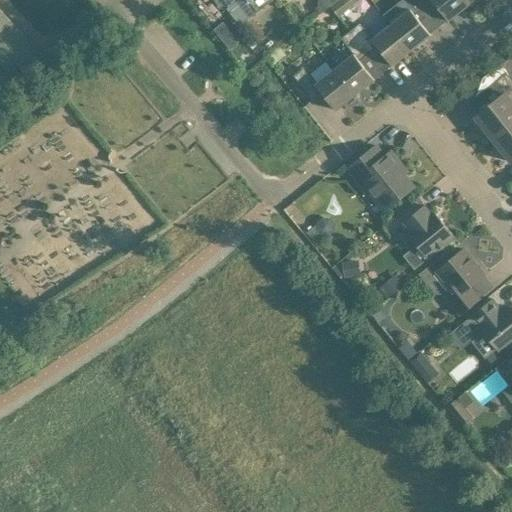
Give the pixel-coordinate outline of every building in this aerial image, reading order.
[(222,0),(225,3),(229,8),(227,10),(241,27),(248,20),(265,7),(273,0),(222,0)] [(330,6),(325,0),(318,0),(318,9),(321,13),(330,6)] [(339,0),(330,7),(338,18),(339,17),(352,8),(361,0),(339,0)] [(401,0),(403,1),(384,15),(391,25),(393,23),(412,50),(431,35),(430,34),(416,15),(425,8),(419,0),(401,0)] [(419,0),(425,8),(439,27),(448,20),(449,21),(468,6),(463,0),(419,0)] [(0,9),(0,66),(8,76),(36,51),(0,9)] [(223,22),(214,30),(230,49),(239,42),(223,22)] [(360,24),(352,31),(369,54),(379,46),(392,65),(412,50),(393,23),(391,25),(373,38),(372,40),(360,24)] [(355,54),(334,71),(355,95),(375,80),(361,60),(369,54),(352,31),(351,32),(345,37),(342,39),(355,54)] [(499,98),(475,116),(478,120),(477,123),(481,128),(484,128),(492,138),(511,122),(511,100),(511,99),(511,78),(507,72),(506,71),(501,64),(483,78),(489,86),(499,98)] [(304,68),(294,76),(312,98),(321,91),(328,101),(336,110),(355,95),(334,71),(317,85),(304,68)] [(2,100),(7,96),(16,88),(0,70),(0,97),(2,100)] [(511,122),(492,138),(503,151),(502,154),(505,159),(509,159),(511,162),(511,161),(511,122)] [(367,186),(385,210),(414,187),(397,165),(400,163),(391,151),(385,156),(376,145),(347,169),(363,189),(367,186)] [(432,215),(424,205),(404,222),(412,233),(432,255),(455,237),(435,212),(432,215)] [(481,299),(470,286),(485,274),(464,249),(438,270),(433,263),(419,274),(435,294),(442,294),(460,316),(481,299)] [(345,278),(362,275),(359,260),(342,263),(345,278)] [(492,299),(472,315),(485,331),(472,342),(485,359),(486,358),(496,350),(498,348),(499,350),(511,339),(511,308),(511,307),(504,313),(492,299)] [(371,314),(379,323),(385,317),(378,308),(371,314)] [(496,350),(486,358),(492,366),(502,358),(496,350)] [(427,358),(421,351),(410,360),(418,371),(426,365),(427,358)] [(506,359),(495,368),(508,385),(507,386),(511,392),(511,360),(509,363),(506,359)] [(457,398),(447,406),(446,407),(461,426),(462,425),(472,417),(465,408),(457,398)]
